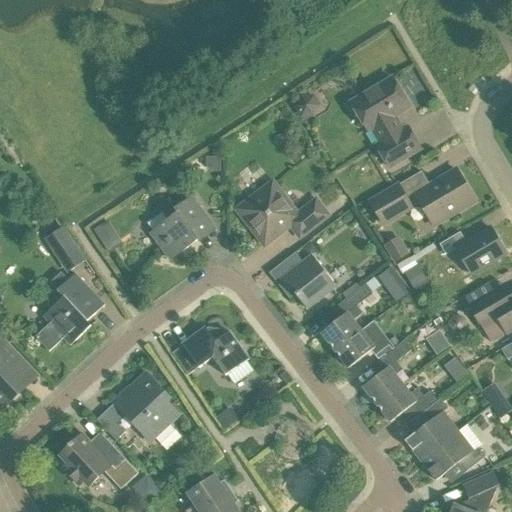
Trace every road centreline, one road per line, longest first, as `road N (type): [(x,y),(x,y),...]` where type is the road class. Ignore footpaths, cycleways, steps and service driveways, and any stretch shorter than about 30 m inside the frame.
road 1 (residential): [(30,511),(7,456),(138,339),(221,278),(237,282),(374,461),(387,486),(376,511)]
road 2 (residential): [(511,190),(481,137),(489,110),(511,87)]
